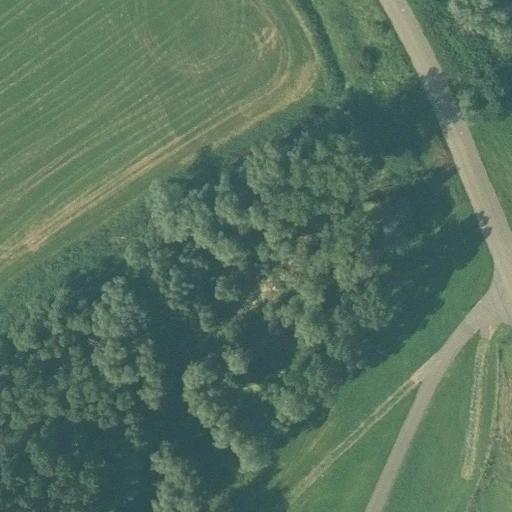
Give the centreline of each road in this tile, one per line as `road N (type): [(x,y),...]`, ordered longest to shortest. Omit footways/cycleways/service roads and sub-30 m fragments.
road 1 (unclassified): [(511,267),(435,80),(386,0)]
road 2 (unclassified): [(374,511),(439,359),(511,278)]
